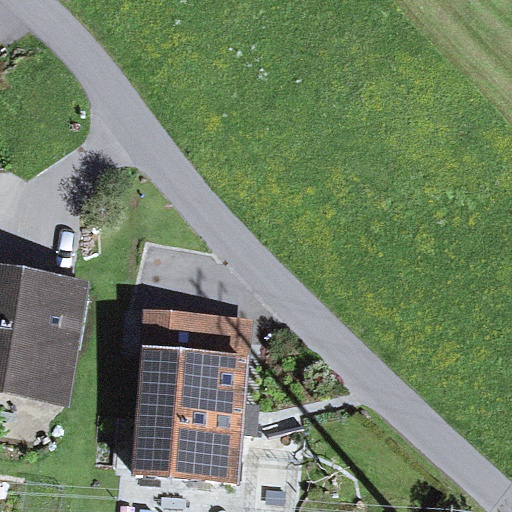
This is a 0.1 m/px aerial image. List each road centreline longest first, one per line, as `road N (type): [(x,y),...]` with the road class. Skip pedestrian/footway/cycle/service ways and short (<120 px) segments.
road 1 (residential): [(511,504),(379,395),(212,221),(21,0)]
road 2 (motorway): [(0,61),(511,82)]
